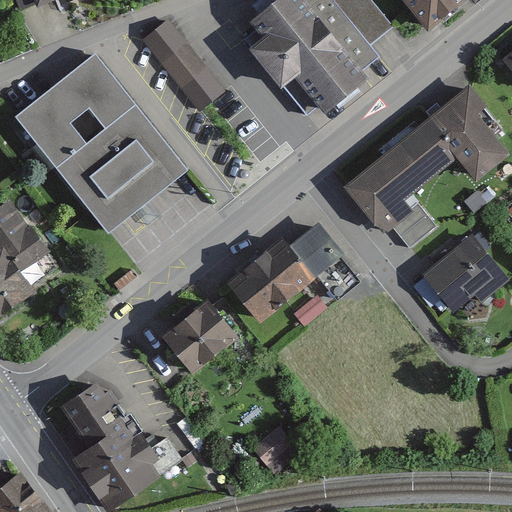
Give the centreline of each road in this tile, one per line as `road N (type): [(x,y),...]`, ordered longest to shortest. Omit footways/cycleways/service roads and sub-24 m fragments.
road 1 (residential): [(7,409),(302,172)]
road 2 (residential): [(302,172),(445,347),(483,363),(511,358)]
road 3 (residential): [(302,172),(511,7)]
road 4 (residential): [(194,0),(0,81)]
road 5 (secondary): [(7,409),(78,511)]
